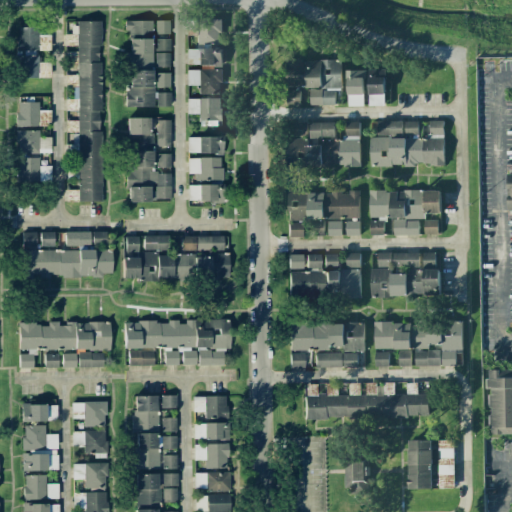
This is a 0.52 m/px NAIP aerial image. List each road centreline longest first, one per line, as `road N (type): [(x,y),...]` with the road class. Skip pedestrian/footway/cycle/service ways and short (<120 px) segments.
road 1 (residential): [(258,1),(264,511)]
road 2 (residential): [(455,53),(393,45),(291,4),(180,0)]
